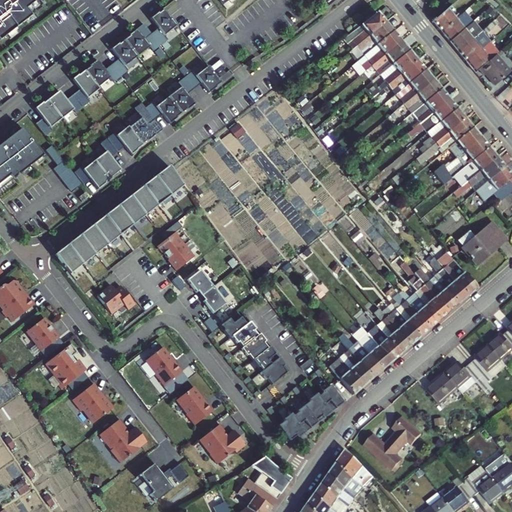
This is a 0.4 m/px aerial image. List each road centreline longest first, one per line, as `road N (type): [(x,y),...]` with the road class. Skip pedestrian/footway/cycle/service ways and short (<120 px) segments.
road 1 (residential): [(357,0),(33,259)]
road 2 (residential): [(33,259),(104,347),(119,349),(160,320),(183,328),(276,450),(310,473)]
road 3 (unclassified): [(511,276),(355,413),(310,473)]
road 4 (residential): [(0,117),(148,0)]
road 5 (secondary): [(401,3),(511,137)]
